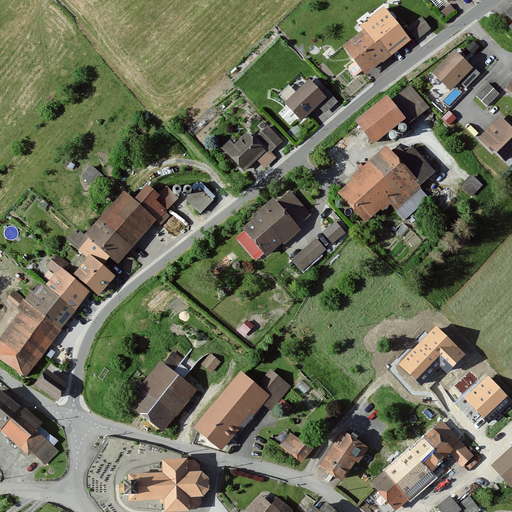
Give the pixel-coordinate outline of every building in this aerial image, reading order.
[(408,29),(384,1),(354,26),(362,36),(348,48),(368,71),(389,54),(399,66),(422,46),(417,41),(408,29)] [(422,18),(408,29),(417,41),(432,29),(422,18)] [(478,73),(453,48),(429,72),(447,90),(457,81),(463,87),(478,73)] [(309,76),(282,98),(301,122),(329,100),(309,76)] [(502,94),(489,82),(476,97),(488,108),(502,94)] [(390,105),(386,100),(357,122),(374,143),(404,120),(411,125),(429,111),(411,89),(390,105)] [(451,122),(456,115),(448,109),(443,117),(451,122)] [(511,149),(511,127),(499,116),(479,137),(503,159),(511,149)] [(257,138),(251,132),(228,152),(248,173),(285,141),(271,125),(257,138)] [(399,162),(389,152),(341,197),(366,224),(388,203),(395,211),(436,173),(414,148),(399,162)] [(90,163),(82,173),(94,182),(102,171),(90,163)] [(472,173),(461,184),(472,194),(482,183),(472,173)] [(181,193),(200,210),(214,195),(195,177),(181,193)] [(123,191),(85,238),(109,257),(121,266),(177,197),(166,188),(158,197),(145,186),(134,200),(123,191)] [(291,189),(241,230),(266,261),(302,231),(296,228),(313,214),(291,189)] [(336,218),(321,229),(331,242),(346,231),(336,218)] [(327,249),(316,236),(293,256),(304,269),(327,249)] [(109,257),(85,238),(60,269),(89,292),(97,299),(114,278),(101,268),(109,257)] [(89,292),(60,269),(45,287),(74,311),(89,292)] [(74,311),(45,287),(40,283),(23,305),(61,333),(76,312),(74,311)] [(61,333),(23,305),(0,335),(0,360),(25,379),(61,333)] [(464,354),(436,327),(401,364),(422,383),(440,364),(447,372),(464,354)] [(204,364),(213,370),(220,359),(211,353),(204,364)] [(163,365),(129,408),(163,436),(198,393),(163,365)] [(239,367),(187,426),(220,454),(264,405),(270,410),(291,386),(269,367),(256,382),(239,367)] [(69,387),(46,370),(35,385),(59,402),(69,387)] [(511,402),(488,378),(466,398),(488,422),(511,402)] [(25,410),(0,390),(0,429),(6,434),(25,410)] [(60,450),(36,432),(42,423),(25,410),(6,434),(24,448),(48,466),(60,450)] [(475,455),(442,419),(409,450),(429,472),(447,456),(460,470),(475,455)] [(301,441),(290,432),(279,446),(302,463),(312,449),(301,441)] [(367,447),(342,432),(318,470),(343,486),(367,447)] [(511,445),(491,465),(511,487),(511,486),(511,445)] [(429,472),(409,450),(394,463),(419,491),(434,477),(429,472)] [(208,480),(201,472),(188,471),(186,456),(159,457),(160,472),(136,474),(124,482),(124,496),(137,503),(162,502),(163,511),(191,511),(202,505),(202,499),(209,492),(208,480)] [(395,511),(396,511),(419,491),(394,463),(370,485),(395,511)] [(295,511),(268,486),(245,509),(248,511),(295,511)] [(461,498),(465,511),(469,511),(479,509),(474,494),(461,498)] [(457,511),(460,509),(448,497),(438,506),(442,511),(457,511)] [(334,511),(323,502),(313,511),(334,511)]
